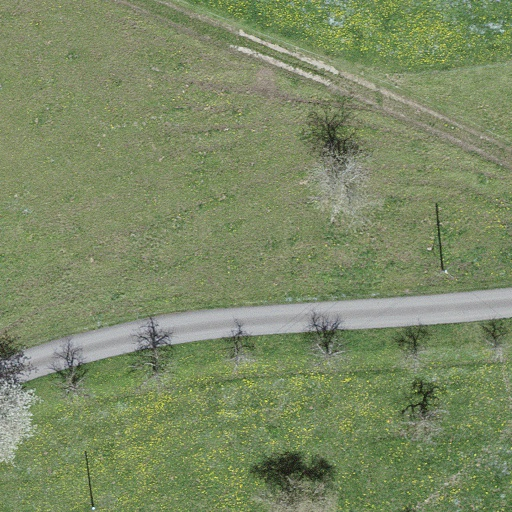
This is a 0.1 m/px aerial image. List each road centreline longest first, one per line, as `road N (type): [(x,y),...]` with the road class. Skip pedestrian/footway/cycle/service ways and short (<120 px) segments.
road 1 (track): [(0,373),(179,323),(511,299)]
road 2 (track): [(511,157),(137,0)]
